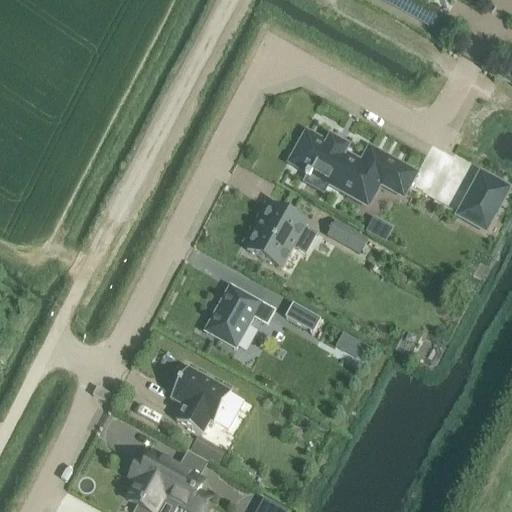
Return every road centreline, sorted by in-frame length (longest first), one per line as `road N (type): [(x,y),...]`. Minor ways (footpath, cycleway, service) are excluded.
road 1 (unclassified): [(101,365),(228,116),(268,74),(300,67),(416,123),(431,122),(449,103),(468,68)]
road 2 (unclassified): [(0,446),(55,340),(101,365)]
road 3 (unclassified): [(26,511),(101,365)]
